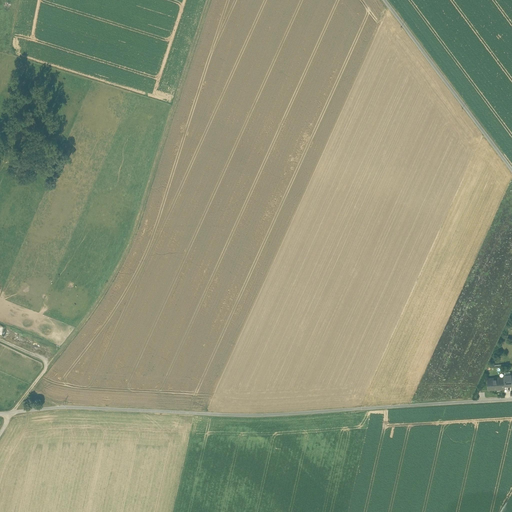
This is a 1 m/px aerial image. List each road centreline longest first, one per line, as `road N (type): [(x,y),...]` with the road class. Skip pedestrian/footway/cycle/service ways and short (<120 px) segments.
road 1 (unclassified): [(0,414),(64,407),(256,415),(511,399)]
road 2 (track): [(0,434),(126,253),(208,0)]
road 3 (unclassified): [(384,0),(511,169)]
